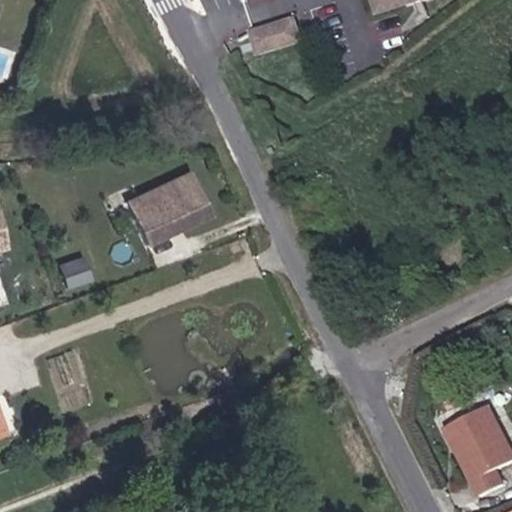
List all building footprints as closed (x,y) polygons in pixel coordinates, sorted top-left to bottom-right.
[(384,0),(389,15),(444,0),(384,0)] [(303,18),(256,31),(266,60),(312,45),(303,18)] [(192,171),(130,200),(151,246),(215,217),(192,171)] [(1,207),(0,207),(0,249),(13,247),(1,207)] [(0,437),(11,434),(0,404),(0,437)] [(511,440),(496,406),(451,430),(486,496),(509,483),(503,470),(511,465),(511,440)]
